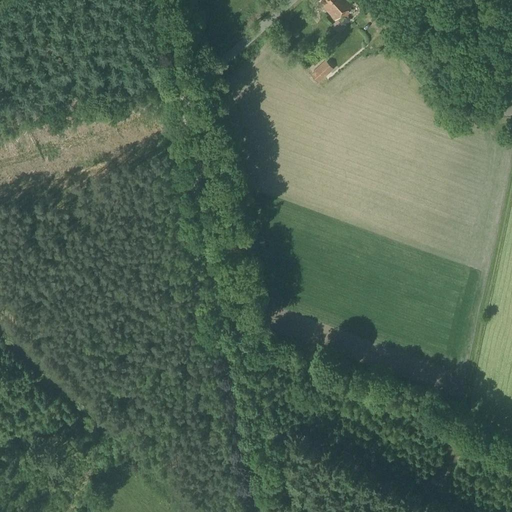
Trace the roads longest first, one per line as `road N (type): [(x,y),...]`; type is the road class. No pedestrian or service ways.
road 1 (unclassified): [(253,511),(186,121)]
road 2 (unclassified): [(186,121),(201,81),(290,0)]
road 3 (unclassified): [(186,121),(166,0)]
